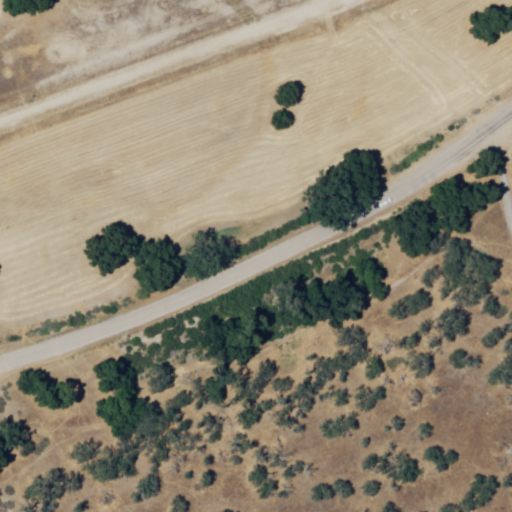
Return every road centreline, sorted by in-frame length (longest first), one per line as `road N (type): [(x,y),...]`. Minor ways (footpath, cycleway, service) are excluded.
road 1 (secondary): [(0,363),(187,294),(369,210),(511,112)]
road 2 (track): [(341,0),(0,123)]
